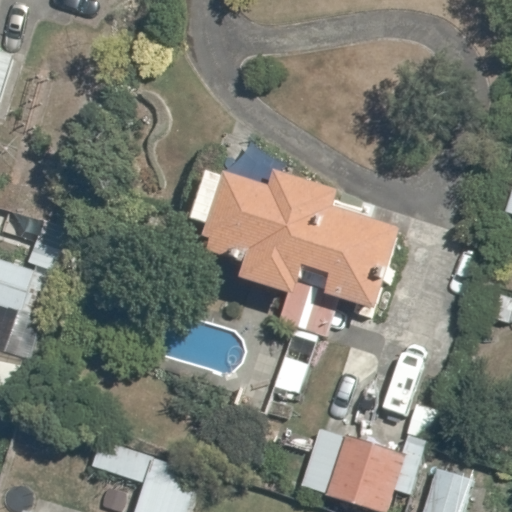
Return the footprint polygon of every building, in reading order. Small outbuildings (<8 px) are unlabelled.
[(111,0),(68,0),(64,13),(104,26),(111,0)] [(0,111),(18,54),(0,48),(0,111)] [(334,341),(337,331),(360,338),(368,309),(389,315),(407,256),(420,216),(353,197),(285,177),(281,192),(213,172),(198,226),(220,232),(214,255),(256,267),(251,284),(281,292),(271,330),(284,334),(269,384),(304,394),(320,337),(334,341)] [(57,279),(72,234),(36,222),(21,267),(0,259),(0,306),(42,321),(57,279)] [(351,439),(321,430),(304,489),(383,511),(395,511),(401,495),(413,498),(425,456),(439,408),(416,401),(403,444),(354,430),(351,439)] [(194,511),(206,469),(97,439),(89,468),(147,484),(139,511),(194,511)] [(470,511),(480,479),(440,467),(426,511),(470,511)]
